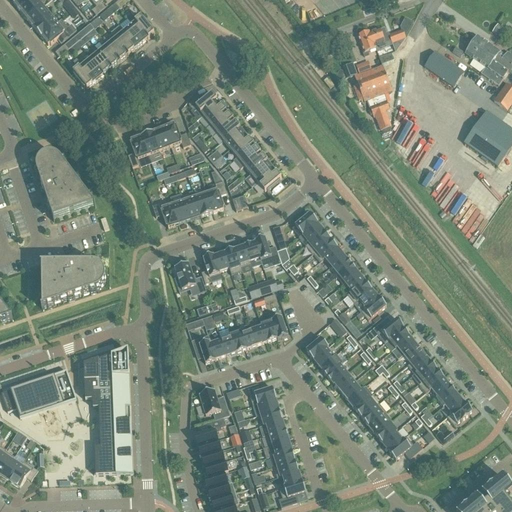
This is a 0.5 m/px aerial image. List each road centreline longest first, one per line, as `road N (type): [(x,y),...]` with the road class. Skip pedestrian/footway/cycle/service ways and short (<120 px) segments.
road 1 (residential): [(316,182),(511,420)]
road 2 (residential): [(316,182),(280,211),(147,260),(145,319),(133,335)]
road 3 (residential): [(305,391),(279,360),(187,390),(185,467),(199,511)]
road 4 (residential): [(0,4),(86,106),(173,36)]
road 5 (tertiary): [(133,335),(143,352),(148,504)]
road 6 (residential): [(402,511),(305,391)]
road 7 (residential): [(316,182),(224,70)]
road 8 (tertiary): [(133,335),(115,333),(0,372)]
road 9 (residential): [(295,48),(421,0)]
road 10 (residential): [(323,511),(289,408),(305,391)]
road 11 (residential): [(177,95),(115,119),(125,126),(171,108)]
